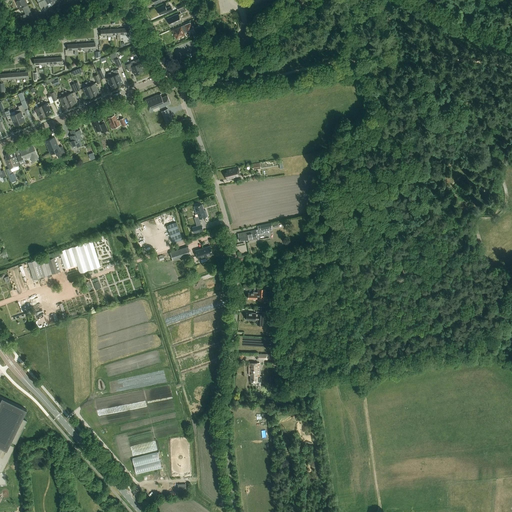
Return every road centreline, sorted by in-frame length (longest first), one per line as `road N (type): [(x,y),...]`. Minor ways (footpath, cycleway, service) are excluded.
road 1 (unclassified): [(235,511),(224,419),(237,288),(231,242),(169,72)]
road 2 (secondary): [(140,511),(0,347)]
road 3 (residential): [(0,144),(169,72)]
road 4 (residential): [(0,66),(134,7)]
